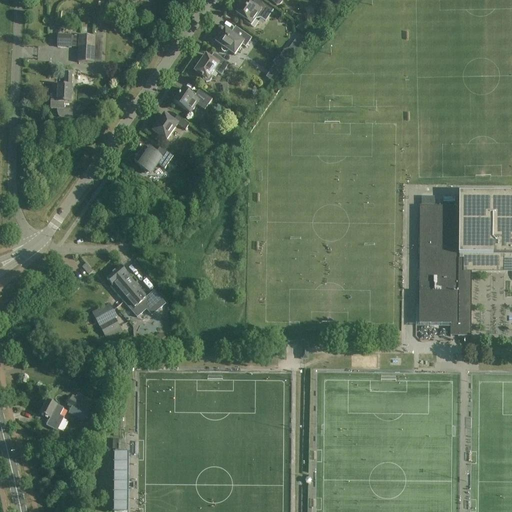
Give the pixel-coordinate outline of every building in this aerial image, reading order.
[(246,1),(237,14),(245,19),(244,21),(251,25),(255,19),(261,18),(266,22),(269,17),(273,11),(261,2),(256,8),(246,1)] [(217,42),(216,43),(222,47),(221,49),(222,51),(224,53),(227,53),(228,52),(235,56),(242,45),(246,48),(252,39),(238,29),(233,36),(226,30),(222,35),(220,36),(217,40),(217,42)] [(71,36),(58,36),(57,48),(71,48),(71,36)] [(95,37),(79,37),(78,63),(94,64),(95,37)] [(284,50),(280,56),(288,61),(301,43),(296,39),(289,49),(284,50)] [(146,58),(141,52),(136,57),(141,63),(146,58)] [(229,64),(214,54),(211,59),(206,56),(195,72),(203,78),(203,80),(206,83),(210,82),(211,80),(211,77),(215,71),(221,76),(229,64)] [(279,55),(273,63),(283,69),(288,61),(280,56),(279,55)] [(72,73),(66,73),(65,87),(59,86),(58,97),(52,97),(51,109),(64,109),(64,103),(72,104),(72,87),(72,73)] [(195,97),(183,89),(174,103),(190,114),(197,105),(205,111),(212,100),(199,91),(195,97)] [(245,108),(240,115),(247,120),(252,113),(245,108)] [(154,131),(153,132),(167,141),(178,125),(186,130),(190,125),(177,116),(173,122),(165,116),(158,125),(156,126),(155,126),(154,128),(154,129),(154,131)] [(224,143),(222,146),(229,151),(234,143),(231,141),(228,145),(224,143)] [(137,159),(135,162),(141,167),(140,168),(144,171),(147,174),(148,173),(150,175),(154,169),(158,164),(165,169),(169,163),(174,157),(160,148),(156,154),(152,151),(151,153),(144,148),(140,155),(135,157),(137,159)] [(511,194),(459,194),(459,199),(459,207),(420,207),(419,325),(450,325),(450,337),(451,337),(451,335),(458,335),(458,337),(471,337),(472,273),(504,273),(504,260),(511,259),(511,194)] [(136,284),(121,267),(108,279),(113,286),(111,288),(124,302),(131,297),(127,292),(136,284)] [(131,297),(124,302),(124,303),(132,312),(137,318),(146,310),(154,304),(159,310),(166,304),(155,292),(148,298),(136,284),(127,292),(131,297)] [(117,318),(110,304),(93,314),(100,327),(117,318)] [(105,336),(120,328),(116,320),(100,327),(105,336)] [(91,402),(78,395),(76,399),(73,398),(69,405),(87,414),(90,407),(89,406),(91,402)] [(60,416),(64,409),(55,404),(48,401),(46,404),(41,415),(50,420),(47,426),(58,432),(65,418),(60,416)] [(129,511),(130,454),(116,454),(115,511),(129,511)]
